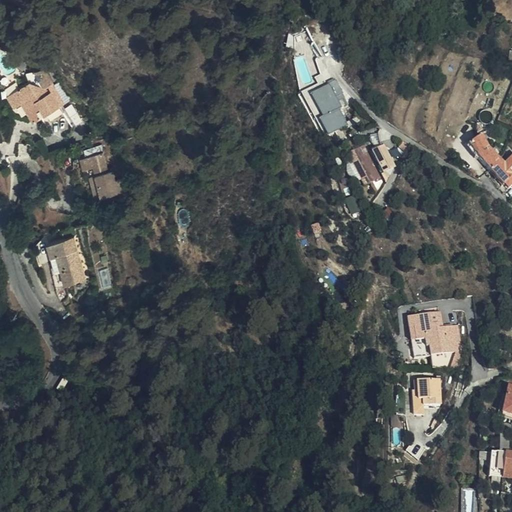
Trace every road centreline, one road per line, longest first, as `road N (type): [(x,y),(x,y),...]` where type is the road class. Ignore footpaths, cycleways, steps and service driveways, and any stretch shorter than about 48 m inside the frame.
road 1 (tertiary): [(0,403),(45,394),(62,362),(53,328),(24,291),(0,212)]
road 2 (residential): [(511,206),(385,125),(333,67)]
